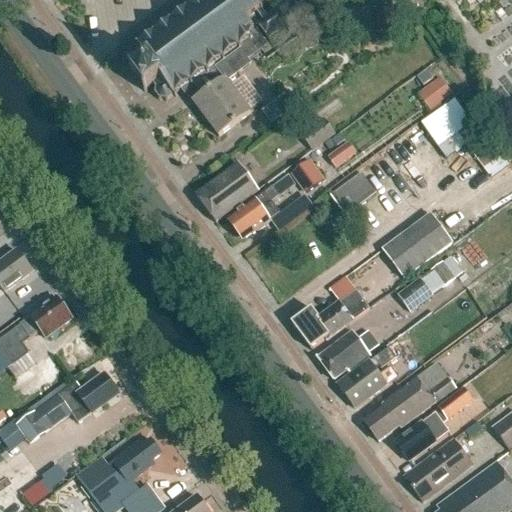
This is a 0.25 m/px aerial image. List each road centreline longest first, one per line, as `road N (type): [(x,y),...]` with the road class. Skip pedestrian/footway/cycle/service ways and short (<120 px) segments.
road 1 (secondary): [(369,511),(67,80)]
road 2 (unclassified): [(242,511),(0,183)]
road 3 (residential): [(67,80),(175,0)]
